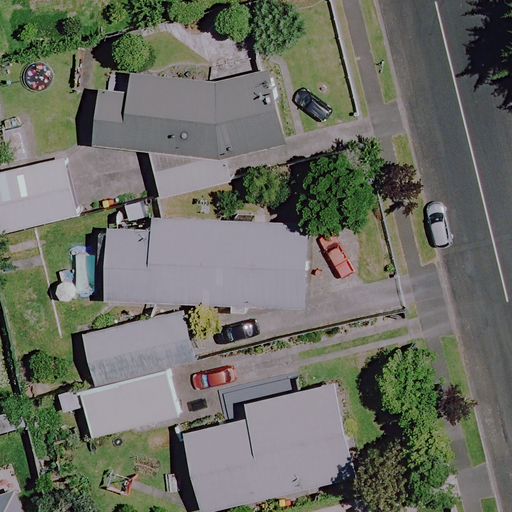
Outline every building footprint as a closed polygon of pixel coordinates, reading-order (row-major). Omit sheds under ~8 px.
[(235,76),(131,67),(130,79),(100,76),(94,144),(146,149),(160,200),(233,180),(229,162),(294,145),(273,66),(235,76)] [(81,215),(67,157),(0,173),(0,233),(0,234),(81,215)] [(309,302),(310,219),(153,218),(152,227),(109,226),(108,300),(309,302)] [(198,359),(185,309),(85,335),(98,386),(59,395),(64,415),(87,409),(94,437),(181,416),(168,366),(198,359)] [(206,511),(362,474),(341,385),(247,408),(250,418),(186,433),(205,511),(206,511)]
